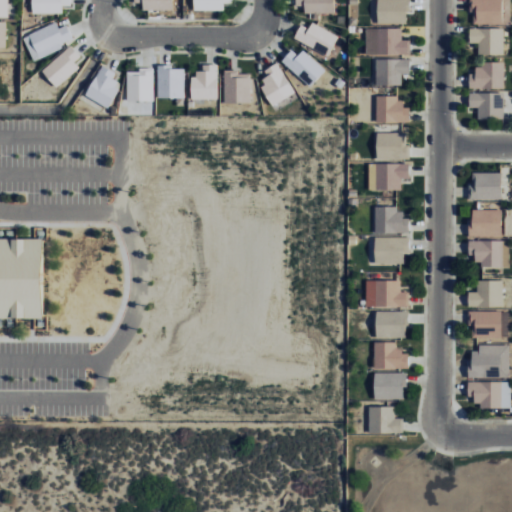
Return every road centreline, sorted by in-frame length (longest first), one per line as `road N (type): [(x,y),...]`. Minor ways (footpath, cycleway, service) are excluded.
road 1 (residential): [(437,0),(437,432),(511,432)]
road 2 (residential): [(104,31),(260,32)]
